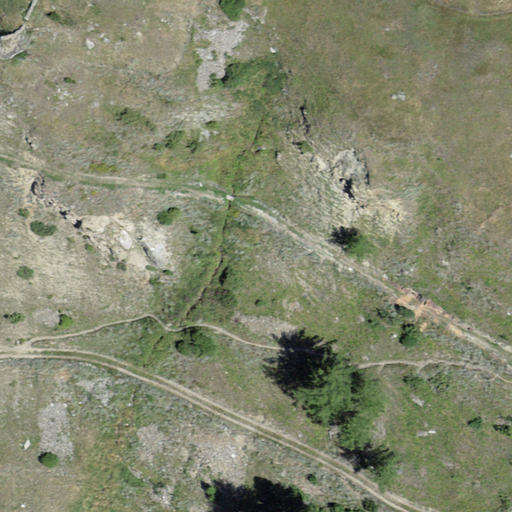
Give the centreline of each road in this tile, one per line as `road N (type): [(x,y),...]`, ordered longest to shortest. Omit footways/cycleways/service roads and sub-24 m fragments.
road 1 (track): [(16,351),(122,366),(421,511)]
road 2 (track): [(511,352),(237,200)]
